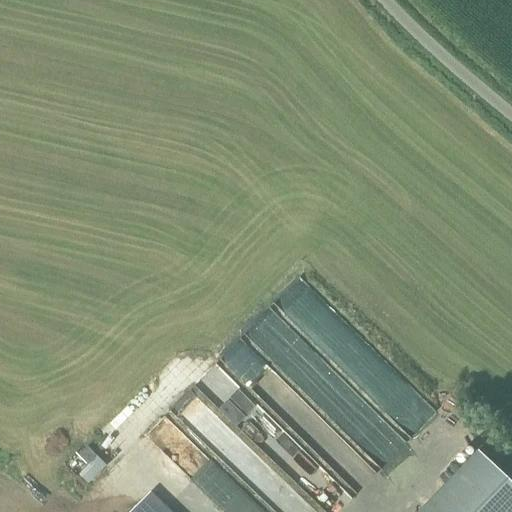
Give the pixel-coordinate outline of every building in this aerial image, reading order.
[(212,365),(224,377),(244,357),(232,345),(212,365)] [(262,432),(267,427),(203,364),(188,379),(245,434),(254,425),(262,432)] [(407,437),(383,413),(375,421),(332,378),(312,398),(379,465),(407,437)] [(313,417),(372,472),(378,464),(320,410),(313,417)] [(139,438),(186,478),(180,486),(210,511),(267,511),(252,498),(250,501),(155,420),(139,438)] [(511,511),(511,485),(480,454),(423,511),(511,511)] [(237,473),(250,488),(262,478),(249,463),(237,473)] [(163,511),(149,498),(134,511),(163,511)]
